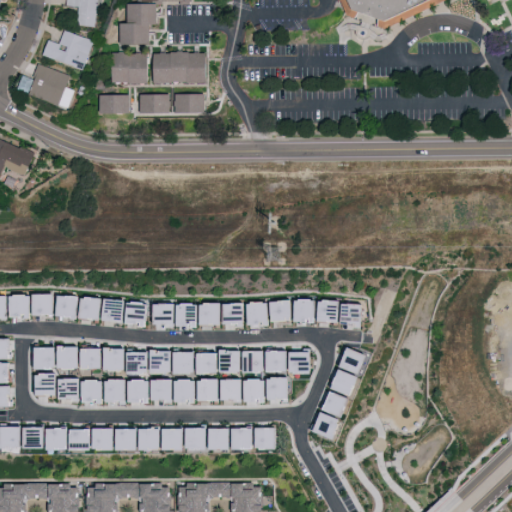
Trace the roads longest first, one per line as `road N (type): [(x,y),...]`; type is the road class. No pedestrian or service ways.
road 1 (residential): [(0,111),(59,142),(113,154),(511,148)]
road 2 (residential): [(28,411),(22,329),(321,338)]
road 3 (residential): [(291,419),(28,411)]
